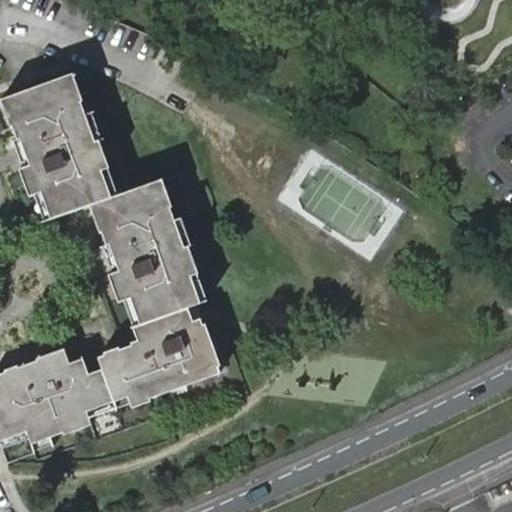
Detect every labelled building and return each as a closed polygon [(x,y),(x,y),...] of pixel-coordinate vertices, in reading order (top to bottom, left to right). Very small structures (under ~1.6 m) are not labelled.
[(424,0),(424,1),(432,8),(440,12),(457,10),(464,4),(465,0),(424,0)] [(266,133),(277,101),(225,82),(213,113),(266,133)] [(100,150),(90,122),(76,84),(4,110),(12,133),(15,132),(18,144),(22,142),(32,168),(26,171),(35,197),(42,195),(51,222),(87,209),(103,248),(107,247),(116,272),(109,274),(104,276),(114,300),(121,297),(128,295),(137,322),(186,304),(187,304),(202,297),(196,279),(204,276),(198,258),(195,259),(192,253),(188,254),(179,227),(184,225),(180,212),(183,211),(173,186),(128,201),(119,205),(110,179),(118,176),(110,154),(108,155),(106,147),(100,150)] [(99,119),(90,122),(100,150),(106,147),(109,147),(99,119)] [(22,142),(18,144),(16,145),(26,171),(32,168),(22,142)] [(29,200),(35,197),(26,171),(19,173),(29,200)] [(128,201),(118,176),(110,179),(119,205),(128,201)] [(45,224),(51,222),(42,195),(35,197),(45,224)] [(186,225),(184,225),(179,227),(188,254),(192,253),(196,252),(186,225)] [(99,249),(109,274),(116,272),(107,247),(103,248),(99,249)] [(211,294),(204,276),(196,279),(202,297),(211,294)] [(130,325),(137,322),(128,295),(121,297),(130,325)] [(191,315),(187,304),(186,304),(137,322),(130,325),(135,335),(191,315)] [(197,313),(191,315),(135,335),(127,338),(129,342),(119,346),(102,353),(95,355),(99,366),(83,372),(77,358),(64,363),(59,351),(33,361),(34,363),(12,372),(18,390),(7,395),(0,377),(0,440),(22,432),(25,439),(30,450),(49,443),(49,441),(65,434),(66,437),(90,427),(87,419),(84,411),(125,395),(127,403),(128,406),(151,397),(150,394),(219,368),(216,360),(220,359),(203,317),(200,318),(197,313)] [(289,341),(275,383),(363,414),(378,371),(289,341)] [(102,353),(119,346),(116,343),(101,348),(102,353)] [(0,373),(0,377),(7,395),(18,390),(12,372),(10,370),(0,373)] [(87,419),(127,403),(125,395),(84,411),(87,419)] [(0,447),(25,439),(22,432),(0,440),(0,447)] [(52,450),(49,443),(30,450),(33,457),(52,450)]
